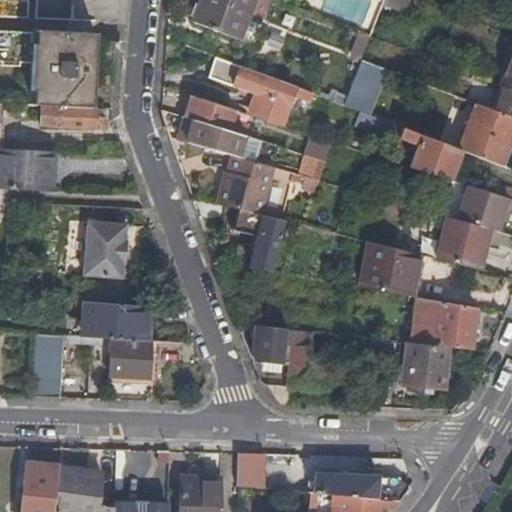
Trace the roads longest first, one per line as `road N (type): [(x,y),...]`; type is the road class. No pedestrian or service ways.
road 1 (residential): [(238,429),(237,391),(131,119),(144,0)]
road 2 (residential): [(485,441),(238,429)]
road 3 (residential): [(238,429),(0,423)]
